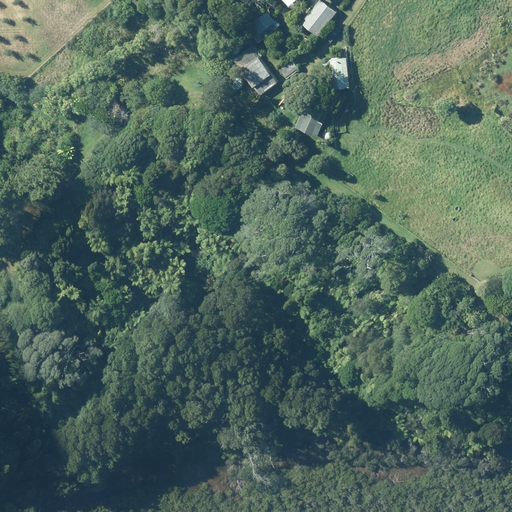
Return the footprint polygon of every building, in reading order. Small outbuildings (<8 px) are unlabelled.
[(342,12),(328,0),(323,0),(304,22),(321,36),(342,12)] [(272,12),(252,28),(264,44),(284,29),(272,12)] [(243,47),(233,53),(264,95),(283,80),(257,45),(247,52),(243,47)] [(348,57),(328,59),(331,89),(351,87),(348,57)] [(322,106),(305,99),(294,127),(316,136),(321,124),(316,122),(322,106)] [(197,106),(161,106),(162,121),(197,120),(197,106)]
